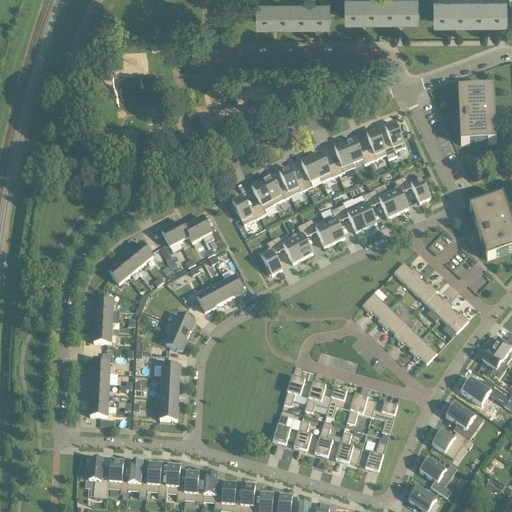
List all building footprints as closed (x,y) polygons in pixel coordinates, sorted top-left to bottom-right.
[(293,0),(275,1),(275,24),(278,24),(278,21),(285,21),(285,24),(293,23),(293,0)] [(311,23),(311,0),(293,0),(293,23),(301,23),(301,21),(308,21),(308,23),(311,23)] [(319,0),(311,0),(311,23),(315,23),(315,21),(322,21),(322,23),(330,23),(329,0),(319,0)] [(363,0),(344,0),(345,19),(353,19),(353,16),(360,16),(360,19),(364,19),(363,0)] [(382,18),(381,0),(363,0),(364,19),(367,19),(367,16),(374,16),(374,19),(382,18)] [(400,18),(399,0),(381,0),(382,18),(390,18),(390,16),(397,16),(397,18),(400,18)] [(418,0),(399,0),(400,18),(403,18),(403,16),(410,15),(410,18),(419,18),(418,0)] [(452,22),(451,0),(433,0),(434,22),(442,22),(442,19),(449,19),(449,22),(452,22)] [(471,21),(469,0),(451,0),(452,22),(455,22),(455,19),(462,19),(462,22),(471,21)] [(489,20),(488,0),(469,0),(471,21),(479,21),(479,19),(485,19),(486,21),(487,20),(489,20)] [(488,0),(489,20),(491,20),(491,21),(492,21),(492,19),(499,19),(499,21),(507,21),(507,0),(488,0)] [(275,24),(275,1),(256,1),(256,24),(265,24),(265,21),(272,21),(272,24),(275,24)] [(494,90),(458,92),(459,113),(453,114),(453,115),(455,114),(455,119),(453,119),(453,120),(459,120),(461,147),(497,145),(496,123),(501,123),(501,115),(495,115),(494,90)] [(406,150),(400,136),(402,135),(398,126),(396,127),(396,126),(385,130),(390,144),(383,146),(389,162),(397,159),(395,154),(406,150)] [(379,132),(383,145),(388,144),(384,130),(379,132)] [(372,151),(366,153),(371,165),(377,162),(377,161),(387,158),(388,162),(389,162),(383,146),(378,133),(367,138),(372,151)] [(186,146),(195,164),(212,157),(209,150),(212,148),(207,137),(186,146)] [(356,142),(345,146),(355,170),(353,166),(363,162),(365,167),(371,165),(366,153),(361,155),(356,142)] [(355,170),(345,146),(334,151),(340,164),(334,166),(339,178),(345,175),(345,174),(355,170)] [(322,156),(312,161),(322,184),(332,180),(339,178),(334,166),(328,169),(322,156)] [(322,184),(312,161),(301,166),(307,178),(301,181),(307,192),(313,189),(311,184),(320,180),(322,184)] [(279,176),(285,188),(290,199),(291,199),(290,199),(300,194),(300,195),(307,192),(301,181),(296,183),(290,171),(279,176)] [(431,199),(428,191),(426,191),(419,178),(409,182),(407,178),(401,181),(406,192),(412,189),(419,206),(430,201),(430,200),(431,199)] [(272,179),(262,185),(274,207),(284,202),(284,203),(290,199),(285,188),(278,192),(272,179)] [(408,211),(401,195),(406,192),(401,181),(395,184),(397,188),(387,193),(398,216),(408,211)] [(274,207),(262,185),(252,190),(260,206),(255,209),(261,220),(267,217),(264,212),(274,207)] [(398,216),(387,193),(378,197),(376,193),(369,196),(375,207),(380,204),(388,221),(398,216)] [(377,226),(369,210),(375,207),(369,196),(363,199),(365,203),(355,207),(366,231),(377,226)] [(255,223),(261,220),(255,209),(249,212),(243,199),(232,205),(233,206),(231,207),(236,215),(237,214),(245,228),(254,222),(255,223)] [(511,221),(511,222),(503,199),(470,210),(477,230),(471,232),(471,233),(473,232),(474,236),(472,238),(473,238),(479,236),(487,262),(511,253),(511,221)] [(366,231),(355,207),(346,212),(344,208),(338,210),(343,222),(348,219),(356,236),(366,231)] [(345,241),(337,224),(343,222),(338,210),(331,213),(333,218),(324,222),(335,246),(345,241)] [(204,220),(194,225),(202,241),(212,235),(204,220)] [(335,246),(324,222),(323,222),(325,227),(316,231),(312,222),(305,226),(311,237),(317,234),(324,250),(335,246)] [(184,231),(185,230),(181,224),(172,229),(180,245),(189,240),(184,231)] [(202,241),(194,225),(185,230),(184,231),(189,240),(202,241)] [(313,256),(305,240),(311,237),(305,226),(298,229),(302,238),(293,243),(303,261),(313,256)] [(180,245),(172,229),(162,235),(170,250),(180,245)] [(217,233),(212,235),(217,244),(222,241),(217,233)] [(303,261),(293,243),(284,248),(279,240),(273,243),(279,254),(284,251),(293,267),(303,261)] [(282,273),(274,257),(279,254),(273,243),(267,246),(269,250),(259,256),(267,269),(265,270),(269,278),(271,277),(272,278),(282,273)] [(144,267),(153,259),(142,246),(133,253),(144,267)] [(166,248),(161,251),(166,260),(171,257),(166,248)] [(144,267),(133,253),(125,260),(136,273),(144,267)] [(136,273),(125,260),(117,267),(128,280),(136,273)] [(422,278),(413,270),(412,272),(404,265),(394,276),(409,291),(422,278)] [(128,280),(117,267),(108,274),(119,287),(128,280)] [(167,278),(172,273),(168,269),(163,273),(167,278)] [(223,276),(226,283),(235,278),(232,272),(223,276)] [(425,306),(437,293),(429,285),(427,287),(420,280),(422,278),(409,291),(425,306)] [(235,279),(226,284),(234,299),(244,294),(235,279)] [(234,299),(226,284),(216,289),(224,305),(234,299)] [(224,305),(216,289),(207,294),(215,310),(224,305)] [(453,308),(445,300),(443,302),(436,295),(437,293),(425,306),(441,321),(453,308)] [(215,310),(207,294),(197,300),(205,315),(215,310)] [(390,311),(374,296),(362,308),(371,316),(372,315),(379,321),(378,323),(390,311)] [(113,314),(113,303),(96,302),(95,313),(113,314)] [(468,323),(460,315),(458,317),(451,310),(453,308),(441,321),(456,336),(468,323)] [(406,326),(390,311),(378,323),(386,331),(388,330),(395,336),(393,338),(394,338),(406,326)] [(112,325),(113,314),(95,313),(95,324),(112,325)] [(190,334),(195,324),(179,317),(174,327),(190,334)] [(112,335),(112,325),(95,324),(94,335),(112,335)] [(421,341),(406,326),(394,338),(402,346),(403,345),(411,351),(409,353),(421,341)] [(186,344),(190,334),(174,327),(170,337),(186,344)] [(111,346),(112,335),(94,335),(94,346),(111,346)] [(182,354),(186,344),(170,337),(166,348),(182,354)] [(437,356),(421,341),(409,353),(417,361),(419,359),(427,367),(437,356)] [(496,373),(511,350),(499,342),(489,355),(488,354),(482,363),(496,373)] [(93,365),(92,376),(110,377),(110,366),(93,365)] [(179,380),(180,369),(162,368),(162,379),(179,380)] [(92,386),(109,387),(110,377),(92,376),(92,386)] [(179,391),(179,380),(162,379),(161,390),(179,391)] [(295,398),(308,401),(312,386),(305,384),(305,383),(292,379),(284,407),(292,409),(295,398)] [(471,380),(462,394),(482,408),(496,389),(486,382),(482,387),(471,380)] [(315,407),(328,411),(333,392),(326,390),(326,389),(313,385),(312,386),(308,401),(305,413),(313,415),(315,407)] [(109,398),(109,387),(92,386),(91,397),(109,398)] [(178,401),(179,391),(161,390),(161,401),(178,401)] [(350,413),(354,398),(347,396),(347,395),(334,391),(333,392),(328,411),(326,419),(333,421),(337,410),(350,413)] [(108,409),(109,398),(91,397),(91,408),(108,409)] [(371,420),(376,404),(368,402),(368,401),(355,397),(354,398),(350,413),(347,425),(354,427),(358,416),(371,420)] [(511,398),(510,401),(508,400),(503,407),(511,413),(511,398)] [(178,412),(178,401),(161,401),(160,411),(178,412)] [(389,437),(397,410),(397,409),(384,406),(384,407),(376,404),(371,420),(385,424),(382,435),(389,437)] [(467,432),(476,420),(455,406),(446,419),(457,427),(453,433),(456,435),(469,443),(474,437),(467,432)] [(108,420),(108,409),(91,408),(90,419),(108,420)] [(177,423),(178,412),(160,411),(160,423),(177,423)] [(286,447),(294,450),(299,434),(285,430),(289,419),(281,417),(273,445),(286,448),(286,447)] [(307,453),(315,456),(319,440),(306,436),(310,425),(302,423),(299,434),(294,450),(294,451),(307,454),(307,453)] [(328,459),(336,462),(340,446),(327,443),(331,431),(323,429),(319,440),(315,456),(315,457),(328,460),(328,459)] [(469,452),(473,446),(469,443),(456,435),(453,440),(442,432),(432,447),(453,462),(454,461),(463,448),(468,451),(469,452)] [(348,449),(351,437),(344,435),(340,446),(336,462),(336,463),(349,466),(358,468),(362,453),(348,449)] [(376,457),(362,453),(358,468),(366,470),(365,471),(372,473),(378,475),(386,447),(379,445),(376,457)] [(109,491),(110,481),(102,481),(103,463),(97,463),(97,461),(93,461),(93,462),(91,462),(90,468),(88,468),(87,477),(90,477),(89,483),(95,484),(94,500),(108,501),(109,491)] [(452,480),(445,475),(447,473),(429,461),(420,474),(435,484),(431,490),(447,501),(452,495),(445,490),(452,480)] [(122,483),(124,464),(122,464),(122,463),(113,462),(113,463),(111,463),(110,481),(109,491),(120,492),(120,497),(122,497),(127,497),(128,484),(122,483)] [(141,485),(143,466),(141,466),(141,465),(132,464),(132,465),(130,465),(128,484),(127,497),(128,497),(128,493),(139,494),(139,501),(146,501),(147,486),(141,485)] [(160,486),(162,467),(149,466),(147,486),(146,501),(147,501),(147,494),(158,495),(158,499),(165,500),(166,487),(160,486)] [(179,488),(181,469),(168,468),(166,487),(165,500),(166,500),(166,496),(177,497),(177,503),(184,504),(185,489),(179,488)] [(203,506),(204,492),(198,492),(199,476),(187,474),(184,504),(185,504),(185,503),(196,504),(196,505),(203,506)] [(214,511),(221,511),(223,497),(216,497),(218,477),(216,477),(216,476),(208,475),(208,476),(206,476),(204,492),(203,506),(204,506),(204,505),(215,506),(214,511)] [(508,507),(504,511),(511,511),(511,493),(491,479),(487,485),(505,497),(502,502),(508,507)] [(240,511),(241,503),(235,502),(236,486),(224,485),(223,497),(221,511),(240,511)] [(259,511),(260,508),(253,508),(255,488),(253,488),(253,487),(245,486),(245,487),(243,487),(241,503),(240,511),(259,511)] [(429,511),(436,503),(418,490),(409,503),(422,511),(429,511)] [(272,511),(273,497),(261,496),(260,508),(259,511),(272,511)] [(291,511),(292,499),(290,499),(290,498),(282,497),(282,498),(280,498),(278,511),(291,511)]
